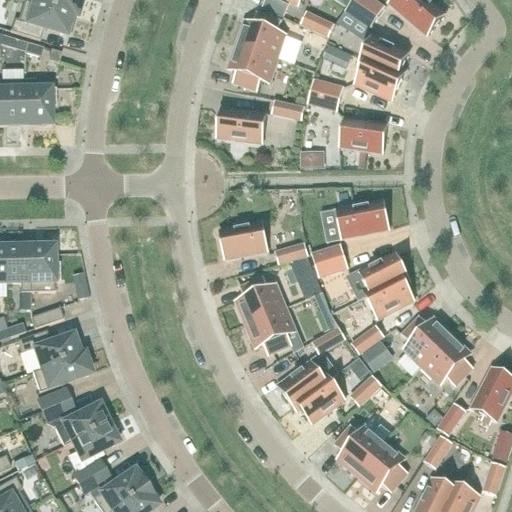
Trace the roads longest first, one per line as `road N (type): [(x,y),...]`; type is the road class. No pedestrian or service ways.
road 1 (residential): [(333,511),(267,443),(219,368),(189,285),(174,184)]
road 2 (residential): [(477,0),(492,30),(444,106),(432,151),(432,199),(455,268),(511,325)]
road 3 (residential): [(94,187),(121,343),(153,416),(218,511)]
road 4 (residential): [(124,0),(97,108),(94,187)]
road 5 (residential): [(174,184),(184,80),(211,0)]
